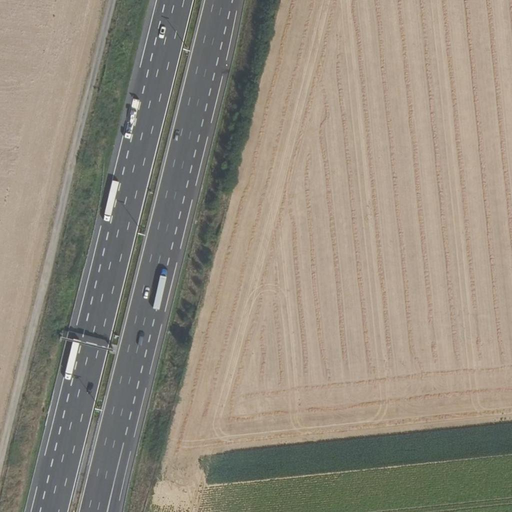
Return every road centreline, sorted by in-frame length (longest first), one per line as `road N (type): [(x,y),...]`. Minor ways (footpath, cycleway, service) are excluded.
road 1 (motorway): [(176,0),(49,511)]
road 2 (track): [(0,473),(112,0)]
road 3 (motorway): [(110,439),(220,0)]
